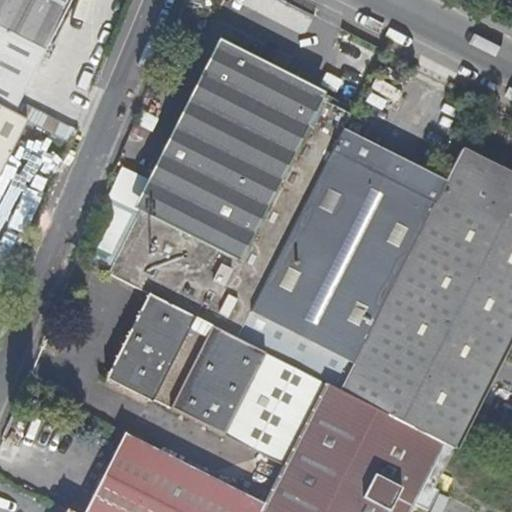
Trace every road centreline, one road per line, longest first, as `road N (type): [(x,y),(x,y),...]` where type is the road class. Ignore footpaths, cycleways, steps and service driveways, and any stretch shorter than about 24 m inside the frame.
road 1 (unclassified): [(0,382),(158,0)]
road 2 (residential): [(383,0),(511,64)]
